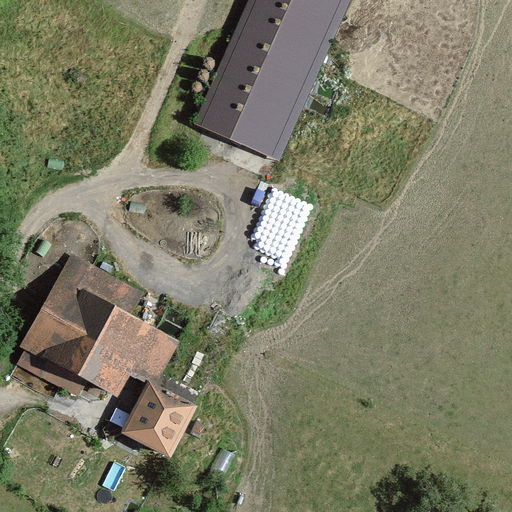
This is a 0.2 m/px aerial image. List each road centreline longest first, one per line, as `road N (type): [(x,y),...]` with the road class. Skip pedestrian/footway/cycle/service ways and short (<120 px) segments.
road 1 (track): [(0,230),(106,172),(137,137),(142,25),(155,0)]
road 2 (track): [(368,0),(289,175),(233,189)]
road 3 (track): [(233,189),(106,172)]
